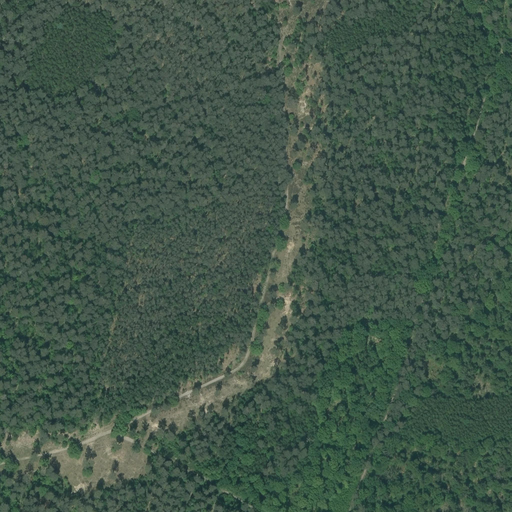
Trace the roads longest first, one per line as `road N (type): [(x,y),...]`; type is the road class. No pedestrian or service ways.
road 1 (track): [(248,0),(279,30),(290,190),(248,357),(86,443),(0,463)]
road 2 (track): [(506,53),(475,121),(384,421),(348,511)]
road 3 (track): [(0,149),(71,172),(204,153)]
road 4 (track): [(114,429),(219,490)]
